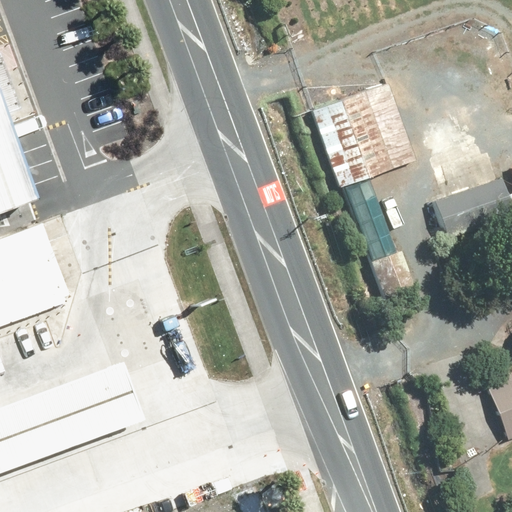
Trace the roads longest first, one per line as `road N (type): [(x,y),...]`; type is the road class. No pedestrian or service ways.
road 1 (secondary): [(176,0),(367,511)]
road 2 (track): [(210,94),(463,7),(511,21)]
